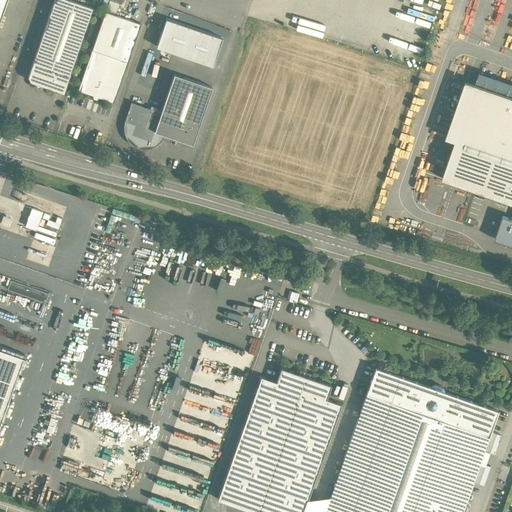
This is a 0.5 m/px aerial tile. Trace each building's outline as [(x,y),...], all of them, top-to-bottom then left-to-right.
[(94,8),(71,0),(53,0),(28,77),(30,82),(36,84),(41,81),(44,86),(64,93),(94,8)] [(120,4),(109,0),(106,11),(116,15),(120,4)] [(106,11),(105,11),(92,49),(128,62),(141,24),(116,15),(106,11)] [(156,48),(218,65),(226,36),(165,18),(156,48)] [(128,62),(92,49),(78,91),(93,96),(93,97),(93,99),(96,100),(98,99),(98,98),(114,103),(128,62)] [(212,87),(174,74),(161,112),(154,131),(171,137),(192,145),(212,87)] [(466,81),(447,137),(456,140),(442,181),(511,203),(511,86),(499,82),(496,91),(466,81)] [(142,106),(131,102),(130,106),(129,110),(128,110),(124,123),(124,131),(127,139),(132,145),(140,149),(148,149),(156,145),(162,139),(169,142),(171,137),(154,131),(161,112),(146,107),(142,106)] [(43,212),(31,208),(25,226),(36,230),(43,212)] [(10,219),(3,216),(0,223),(8,226),(10,219)] [(511,218),(503,216),(495,240),(511,245),(511,218)] [(55,222),(48,220),(46,224),(58,228),(59,224),(55,222)] [(272,284),(288,287),(285,299),(298,301),(302,281),(236,267),(233,279),(271,287),(272,284)] [(12,280),(9,289),(47,302),(50,293),(12,280)] [(0,423),(23,358),(0,349),(0,423)] [(276,381),(261,376),(217,499),(254,511),(303,511),(341,404),(326,399),(331,385),(281,367),(276,381)] [(498,410),(375,367),(366,394),(488,437),(489,437),(498,410)] [(462,511),(488,437),(366,394),(324,511),(462,511)]
